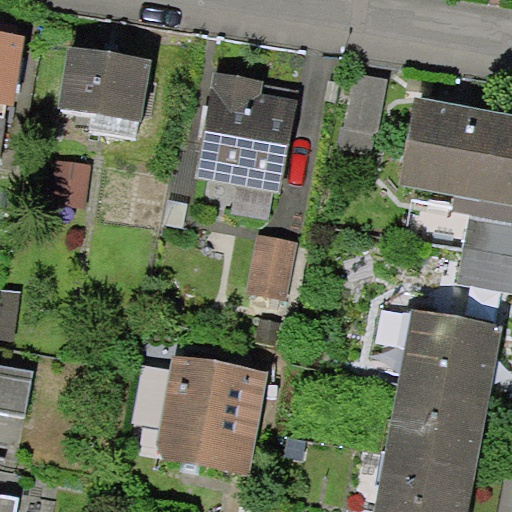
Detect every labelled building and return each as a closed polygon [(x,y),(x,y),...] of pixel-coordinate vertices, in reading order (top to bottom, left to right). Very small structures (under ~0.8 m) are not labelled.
[(11,50),(0,48),(0,114),(1,115),(11,50)] [(146,74),(62,60),(52,123),(136,137),(146,74)] [(400,93),(352,84),(335,165),(384,175),(400,93)] [(297,100),(210,85),(192,188),(279,203),(297,100)] [(511,129),(413,115),(401,200),(511,216),(511,129)] [(294,252),(253,245),(243,304),(284,311),(294,252)] [(464,511),(496,344),(406,327),(371,511),(464,511)] [(264,386),(169,370),(152,471),(248,487),(264,386)]
